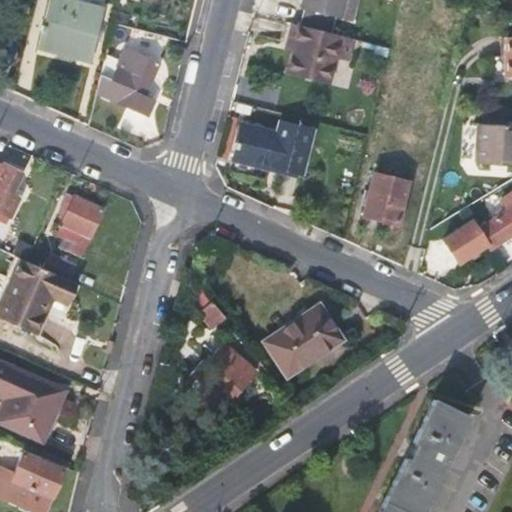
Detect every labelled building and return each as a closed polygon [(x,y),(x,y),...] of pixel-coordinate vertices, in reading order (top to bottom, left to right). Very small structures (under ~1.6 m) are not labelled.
[(50,0),(39,49),(90,63),(103,7),(73,0),(50,0)] [(356,0),(302,0),(300,10),(304,10),(300,25),(330,33),(334,18),(351,23),(356,0)] [(335,54),(340,35),(330,33),(300,25),(292,23),(287,43),(292,44),(286,73),(328,84),(335,54)] [(352,38),(340,35),(335,54),(347,58),(352,38)] [(147,116),(153,102),(144,97),(154,75),(159,63),(137,53),(128,70),(117,65),(109,81),(101,77),(96,93),(147,116)] [(163,80),(154,75),(144,97),(153,102),(163,80)] [(310,130),(282,122),(278,137),(242,128),(233,160),(270,169),(271,165),(300,173),(310,130)] [(511,130),(500,131),(480,131),(477,131),(477,171),(511,170),(511,130)] [(22,172),(0,162),(0,219),(7,222),(20,192),(15,189),(22,172)] [(408,182),(373,172),(363,215),(398,222),(408,182)] [(67,192),(58,210),(65,214),(55,233),(72,240),(67,251),(80,257),(103,210),(67,192)] [(491,248),(511,234),(511,192),(503,200),(509,209),(478,229),(474,223),(446,242),(460,264),(488,245),(491,248)] [(48,252),(42,266),(70,279),(77,266),(48,252)] [(66,302),(76,282),(70,279),(42,266),(27,260),(21,257),(0,302),(0,314),(34,331),(52,295),(66,302)] [(211,305),(200,314),(212,327),(222,318),(211,305)] [(320,307),(266,342),(287,375),(340,339),(320,307)] [(223,344),(197,377),(227,402),(254,371),(223,344)] [(64,391),(0,361),(0,394),(8,398),(0,416),(0,422),(41,441),(64,391)] [(422,511),(469,417),(435,400),(414,441),(418,444),(414,452),(410,460),(407,458),(379,511),(422,511)] [(34,511),(42,511),(63,468),(22,450),(12,474),(3,470),(5,468),(0,465),(0,493),(3,495),(2,497),(34,511)]
